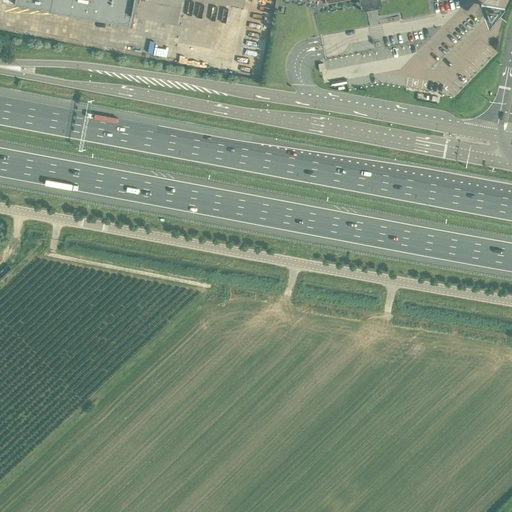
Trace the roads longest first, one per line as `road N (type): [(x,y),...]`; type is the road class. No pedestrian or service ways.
road 1 (motorway): [(0,161),(511,256)]
road 2 (motorway): [(511,205),(0,110)]
road 3 (unclassified): [(511,301),(0,208)]
road 4 (secondary): [(0,69),(498,161)]
road 5 (secondary): [(495,136),(161,76),(0,68)]
